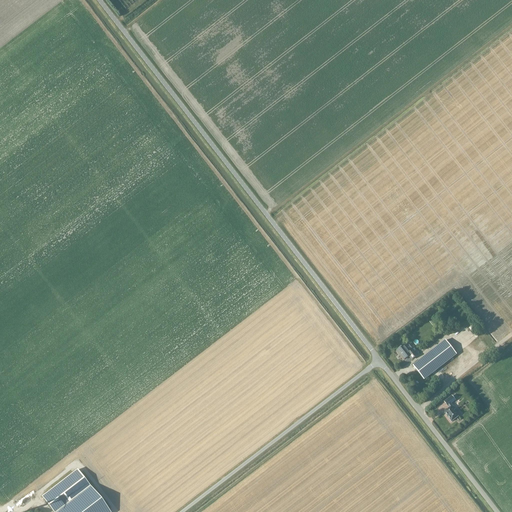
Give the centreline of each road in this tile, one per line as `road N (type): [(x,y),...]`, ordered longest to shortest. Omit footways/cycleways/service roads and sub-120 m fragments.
road 1 (unclassified): [(376,363),(98,0)]
road 2 (unclassified): [(181,511),(376,363)]
road 3 (unclassified): [(497,511),(376,363)]
